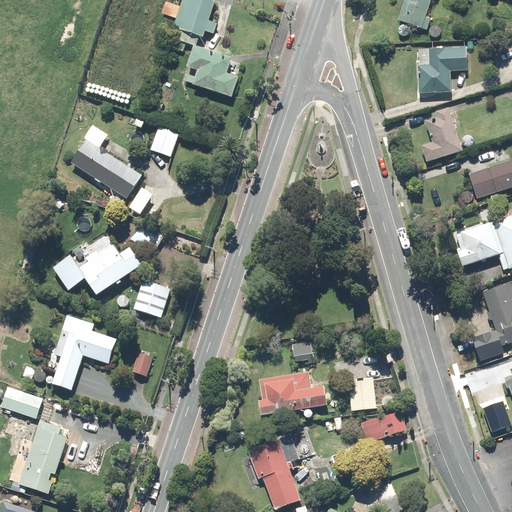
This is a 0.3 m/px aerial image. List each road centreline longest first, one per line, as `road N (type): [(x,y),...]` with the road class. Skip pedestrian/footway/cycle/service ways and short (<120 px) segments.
road 1 (secondary): [(152,511),(297,80)]
road 2 (tertiary): [(481,511),(448,449),(351,118)]
road 3 (tertiary): [(330,0),(351,118)]
